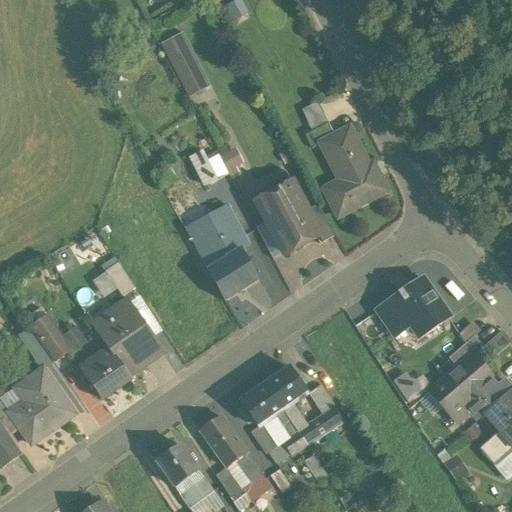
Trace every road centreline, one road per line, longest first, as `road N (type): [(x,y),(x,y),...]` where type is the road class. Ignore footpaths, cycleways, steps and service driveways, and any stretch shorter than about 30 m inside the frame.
road 1 (residential): [(23,511),(435,220)]
road 2 (residential): [(319,0),(435,220)]
